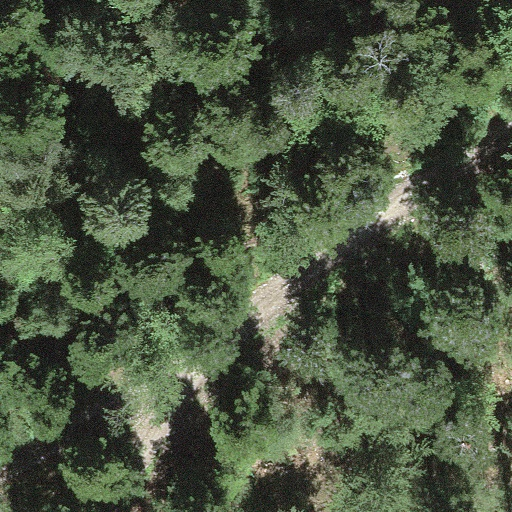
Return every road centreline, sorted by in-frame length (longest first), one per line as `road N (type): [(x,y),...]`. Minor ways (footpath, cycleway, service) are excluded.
road 1 (track): [(511,139),(414,194),(267,304),(167,404),(104,511)]
road 2 (track): [(167,404),(0,468)]
